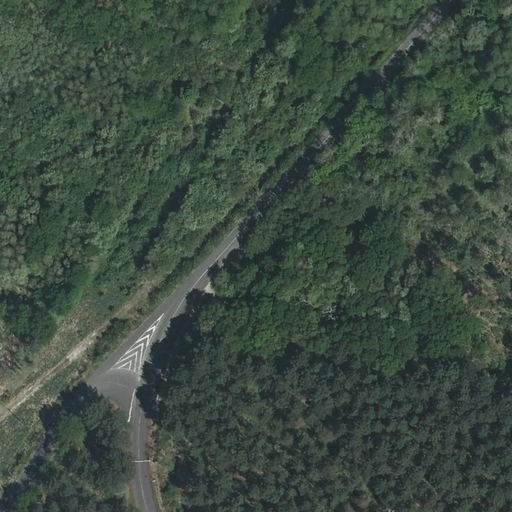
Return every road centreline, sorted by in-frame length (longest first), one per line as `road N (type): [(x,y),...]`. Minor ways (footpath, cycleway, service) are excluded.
road 1 (track): [(427,0),(175,263),(0,418)]
road 2 (unclassified): [(449,0),(200,278),(153,345)]
road 3 (unclassified): [(153,345),(69,401),(3,511)]
road 4 (track): [(394,511),(357,453),(264,345)]
road 5 (unclassified): [(153,345),(142,375),(142,440),(157,511)]
